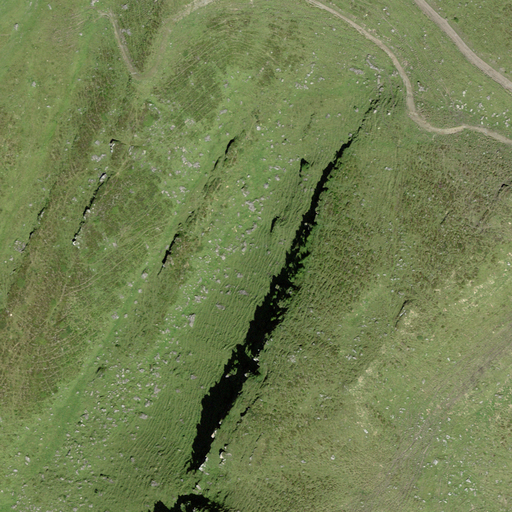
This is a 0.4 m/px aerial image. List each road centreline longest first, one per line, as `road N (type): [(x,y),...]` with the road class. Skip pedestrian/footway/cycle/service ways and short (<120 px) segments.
road 1 (track): [(511,144),(481,130),(425,126),(385,48),(310,0)]
road 2 (track): [(207,0),(172,23),(156,65),(142,76),(128,67),(105,11)]
road 3 (track): [(511,87),(418,0)]
